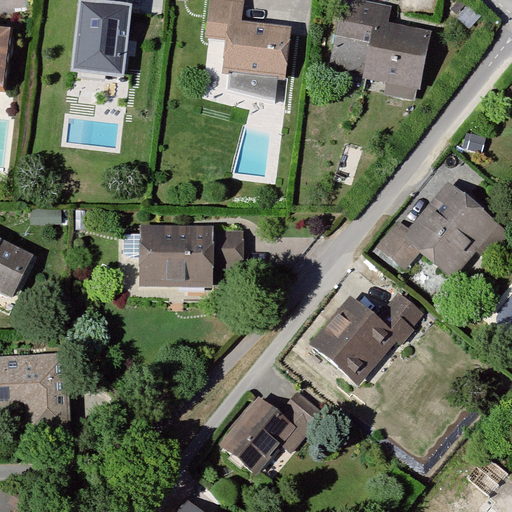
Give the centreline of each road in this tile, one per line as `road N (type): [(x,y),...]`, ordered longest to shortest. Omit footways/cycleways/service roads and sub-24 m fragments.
road 1 (residential): [(333,261),(320,264),(134,447),(93,461),(0,470)]
road 2 (residential): [(333,261),(142,511)]
road 3 (residential): [(511,38),(333,261)]
